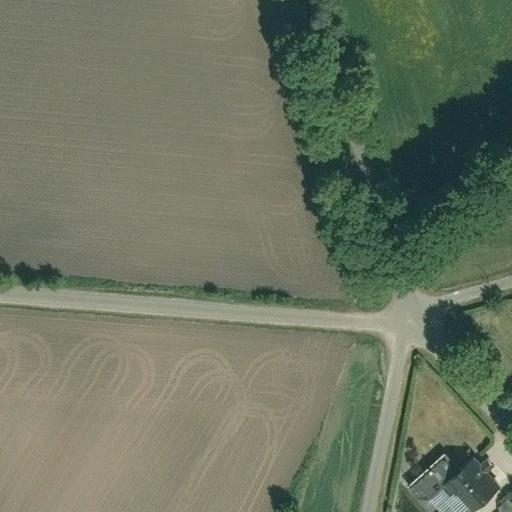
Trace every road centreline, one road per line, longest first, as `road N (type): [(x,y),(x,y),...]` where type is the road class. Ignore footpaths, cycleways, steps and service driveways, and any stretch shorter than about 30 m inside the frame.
road 1 (residential): [(0,289),(408,317)]
road 2 (residential): [(315,0),(375,228),(408,317)]
road 3 (residential): [(408,317),(371,511)]
road 4 (residential): [(408,317),(511,426)]
